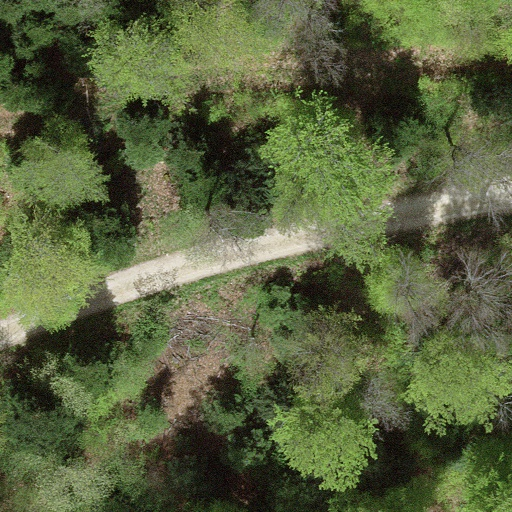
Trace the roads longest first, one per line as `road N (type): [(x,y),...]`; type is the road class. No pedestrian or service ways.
road 1 (track): [(0,335),(123,285),(511,188)]
road 2 (track): [(0,118),(157,87),(511,60)]
